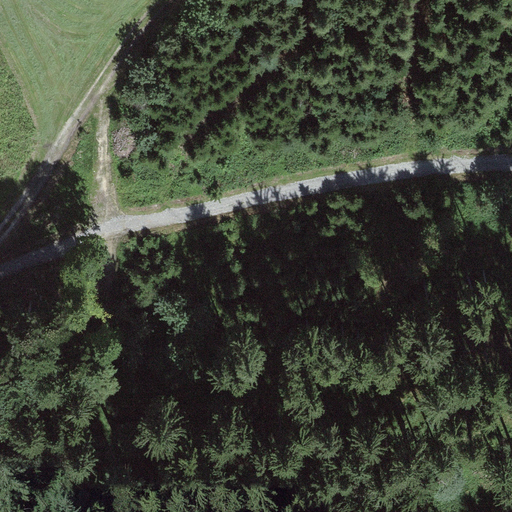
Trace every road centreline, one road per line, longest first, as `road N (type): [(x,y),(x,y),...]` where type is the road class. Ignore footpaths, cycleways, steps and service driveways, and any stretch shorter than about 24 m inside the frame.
road 1 (track): [(511,159),(449,157),(97,212)]
road 2 (track): [(0,208),(88,98)]
